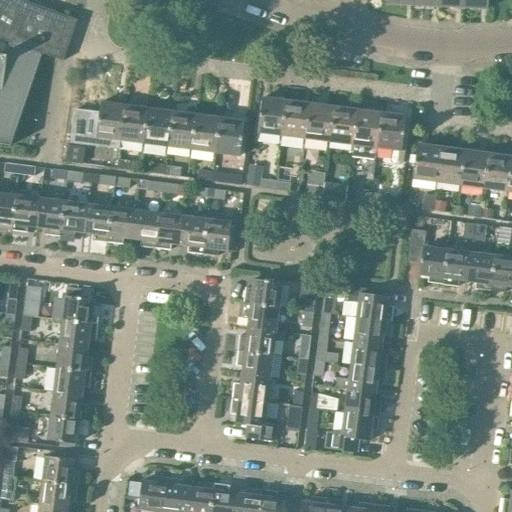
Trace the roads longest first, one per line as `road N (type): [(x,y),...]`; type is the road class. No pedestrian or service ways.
road 1 (residential): [(484,483),(499,343),(413,332),(391,471)]
road 2 (residential): [(203,447),(222,288),(131,281)]
road 3 (residential): [(391,471),(203,447)]
road 4 (residential): [(110,436),(131,281)]
road 5 (residential): [(131,281),(0,263)]
